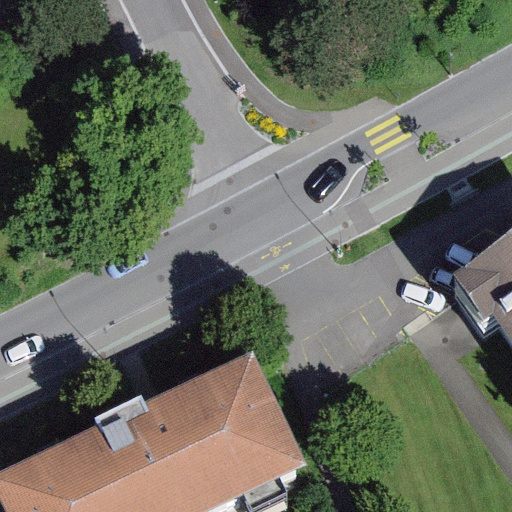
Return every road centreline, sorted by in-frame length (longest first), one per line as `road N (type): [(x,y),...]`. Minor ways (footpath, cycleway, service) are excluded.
road 1 (residential): [(0,356),(263,221)]
road 2 (residential): [(263,221),(511,94)]
road 3 (residential): [(139,0),(263,221)]
